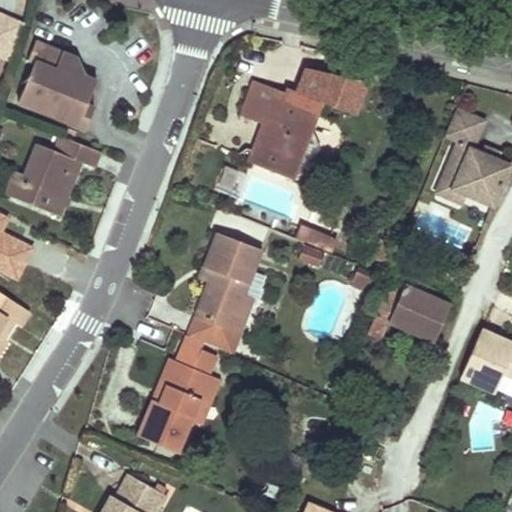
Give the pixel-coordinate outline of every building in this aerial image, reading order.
[(0,14),(0,46),(12,20),(0,14)] [(12,20),(0,46),(0,58),(10,63),(22,25),(12,20)] [(37,61),(19,101),(86,130),(96,109),(90,106),(101,81),(89,76),(63,64),(68,53),(55,47),(39,40),(30,58),(37,61)] [(79,57),(68,53),(63,64),(89,76),(79,57)] [(263,124),(249,161),(288,176),(306,128),(311,130),(318,113),(283,101),(286,94),(271,88),(253,82),(240,115),(263,124)] [(455,111),(444,137),(456,142),(440,180),(466,191),(465,194),(493,206),(509,169),(498,164),(481,157),(470,152),(483,123),(467,117),(455,111)] [(306,128),(288,176),(294,178),(295,175),(312,168),(319,147),(311,130),(306,128)] [(23,174),(14,198),(56,217),(79,163),(91,168),(98,153),(61,137),(54,151),(37,143),(23,174)] [(501,156),(484,149),(481,157),(498,164),(501,156)] [(15,170),(5,195),(14,198),(23,174),(15,170)] [(466,191),(440,180),(434,193),(460,204),(465,194),(466,191)] [(306,232),(298,229),(295,238),(302,241),(306,232)] [(335,245),(306,232),(302,241),(331,254),(335,245)] [(206,283),(192,319),(237,335),(250,299),(268,255),(215,235),(208,252),(201,269),(210,272),(206,283)] [(378,241),(370,259),(387,266),(395,249),(378,241)] [(45,246),(35,273),(57,281),(66,255),(45,246)] [(297,260),(319,269),(325,255),(304,246),(297,260)] [(460,263),(466,266),(472,253),(465,250),(460,263)] [(210,272),(201,269),(197,280),(206,283),(210,272)] [(349,285),(368,293),(375,277),(357,269),(349,285)] [(435,290),(407,277),(403,286),(432,298),(435,290)] [(388,286),(367,334),(380,340),(388,322),(432,342),(448,305),(432,298),(403,286),(400,292),(388,286)] [(0,351),(1,350),(7,341),(0,336),(0,318),(2,316),(18,327),(27,312),(0,294),(0,351)] [(250,299),(237,335),(247,339),(261,304),(250,299)] [(511,343),(482,331),(461,379),(495,393),(504,374),(511,377),(511,343)] [(155,401),(140,438),(179,454),(192,422),(211,377),(219,359),(200,351),(192,368),(180,362),(162,404),(155,401)] [(180,362),(173,360),(161,388),(155,401),(162,404),(180,362)] [(211,377),(192,422),(201,425),(219,380),(211,377)] [(100,511),(157,511),(165,498),(129,478),(116,501),(109,497),(100,511)]
